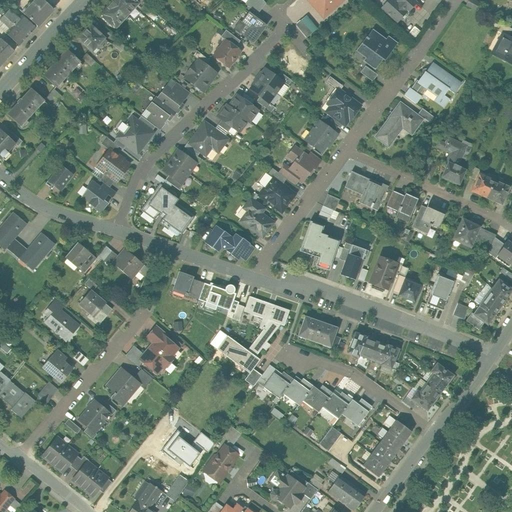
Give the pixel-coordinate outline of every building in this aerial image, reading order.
[(8,0),(24,14),(27,11),(25,9),(29,4),(31,6),(36,0),(8,0)] [(36,0),(31,6),(29,4),(25,9),(27,11),(24,14),(37,26),(53,10),(42,0),(36,0)] [(137,0),(114,0),(112,2),(127,16),(132,10),(132,11),(138,4),(136,2),(137,0)] [(266,3),(262,0),(248,0),(245,4),(254,11),(258,14),(266,3)] [(309,0),(324,16),(341,0),(309,0)] [(395,0),(388,0),(389,0),(388,0),(384,0),(382,2),(382,5),(383,6),(381,8),(397,22),(407,12),(413,7),(405,0),(398,0),(397,1),(395,0)] [(481,4),(473,0),(469,0),(466,6),(477,11),(477,10),(478,7),(479,7),(481,4)] [(127,16),(112,2),(107,8),(107,7),(101,14),(103,16),(102,18),(112,28),(114,26),(116,28),(122,21),(127,16)] [(18,20),(8,11),(6,13),(4,12),(2,14),(4,15),(14,25),(18,20)] [(252,15),(249,13),(242,22),(246,26),(244,29),(247,31),(244,36),(253,43),(266,26),(261,22),(264,18),(258,14),(254,11),(252,15)] [(14,25),(4,15),(0,19),(0,20),(10,29),(14,25)] [(36,28),(22,16),(18,20),(14,25),(27,37),(36,28)] [(317,29),(306,16),(301,20),(312,33),(317,29)] [(312,33),(301,20),(295,25),(306,38),(312,33)] [(511,29),(511,28),(501,24),(498,31),(502,33),(509,36),(511,29)] [(27,37),(14,25),(10,29),(6,33),(19,45),(27,37)] [(93,29),(90,26),(78,38),(92,51),(95,47),(98,50),(106,41),(103,39),(103,38),(100,35),(102,33),(96,27),(93,29)] [(240,41),(226,30),(221,37),(226,41),(226,40),(235,47),(240,41)] [(386,40),(373,30),(367,38),(366,37),(365,38),(366,38),(359,48),(368,54),(363,61),(375,69),(382,59),(384,60),(397,43),(388,37),(386,40)] [(511,38),(509,36),(502,33),(498,41),(501,43),(495,55),(511,64),(511,62),(511,38)] [(14,51),(1,39),(0,39),(0,53),(7,59),(14,51)] [(235,47),(226,40),(226,41),(220,49),(217,49),(215,52),(215,55),(214,56),(228,67),(240,51),(235,47)] [(68,50),(44,76),(56,88),(80,62),(68,50)] [(210,61),(197,51),(193,56),(199,60),(206,65),(210,61)] [(95,61),(86,53),(82,58),(90,66),(95,61)] [(199,60),(194,66),(193,65),(187,72),(189,74),(185,78),(195,85),(195,88),(199,91),(201,91),(202,91),(216,73),(206,65),(199,60)] [(461,84),(432,64),(426,73),(425,72),(418,81),(417,80),(411,89),(416,93),(422,85),(438,96),(435,100),(443,106),(448,99),(450,101),(455,94),(454,93),(461,84)] [(377,75),(365,66),(360,73),(372,81),(377,75)] [(276,77),(265,69),(258,79),(276,92),(283,82),(276,77)] [(292,81),(280,72),(276,77),(283,82),(288,86),(292,81)] [(343,86),(330,77),(326,82),(337,90),(338,90),(339,91),(343,86)] [(276,92),(258,79),(250,90),(260,97),(268,103),(276,92)] [(190,93),(178,84),(172,92),(183,101),(184,100),(185,100),(190,93)] [(183,101),(172,92),(165,87),(161,92),(161,93),(157,98),(176,113),(177,114),(184,105),(182,103),(183,101)] [(411,89),(410,88),(405,95),(416,104),(421,96),(416,93),(411,89)] [(32,89),(8,115),(20,126),(44,100),(32,89)] [(62,97),(54,89),(46,98),(54,105),(62,97)] [(339,91),(338,90),(337,90),(328,103),(331,106),(327,112),(334,117),(343,124),(344,125),(349,119),(350,120),(360,106),(339,91)] [(254,100),(244,93),(240,98),(251,105),(254,100)] [(240,98),(238,96),(236,97),(229,106),(228,107),(247,121),(249,122),(255,115),(250,111),(253,107),(251,105),(240,98)] [(176,113),(157,98),(156,97),(151,102),(147,108),(153,113),(154,113),(165,122),(167,119),(169,121),(176,113)] [(268,103),(260,97),(256,102),(271,112),(275,107),(268,103)] [(422,119),(400,103),(389,118),(390,118),(376,137),(388,146),(394,137),(392,136),(400,125),(411,134),(422,119)] [(247,121),(228,107),(229,106),(227,105),(222,112),(220,112),(218,114),(218,116),(218,117),(221,119),(232,127),(234,129),(237,124),(242,128),(247,121)] [(434,117),(422,108),(418,114),(430,122),(434,117)] [(165,122),(154,113),(153,113),(147,121),(155,127),(160,130),(165,123),(164,123),(165,122)] [(147,121),(141,116),(137,121),(151,132),(155,127),(147,121)] [(330,122),(323,116),(319,121),(334,132),(337,127),(330,122)] [(343,124),(334,117),(330,122),(337,127),(340,129),(343,124)] [(125,125),(122,122),(117,128),(122,132),(117,138),(126,145),(137,153),(148,139),(149,140),(153,134),(151,132),(137,121),(132,118),(127,124),(126,124),(125,125)] [(232,127),(221,119),(218,124),(228,132),(232,127)] [(334,132),(319,121),(318,123),(316,122),(312,127),(314,128),(305,140),(321,152),(327,145),(328,146),(337,134),(334,132)] [(207,124),(199,134),(195,135),(189,143),(188,144),(200,152),(205,156),(206,156),(211,160),(218,151),(219,151),(228,139),(224,137),(214,129),(207,124)] [(228,132),(218,124),(214,129),(224,137),(228,132)] [(8,137),(0,129),(0,159),(1,160),(15,144),(16,144),(8,137)] [(12,132),(8,137),(16,144),(15,144),(18,147),(22,142),(12,132)] [(113,143),(106,137),(101,144),(109,150),(114,153),(119,146),(113,143)] [(126,145),(117,138),(113,143),(119,146),(123,150),(126,145)] [(466,146),(448,138),(445,145),(440,142),(438,146),(451,152),(446,163),(448,163),(448,162),(457,166),(461,157),(466,146)] [(200,152),(188,144),(189,143),(188,142),(184,147),(187,149),(197,156),(200,152)] [(45,147),(41,143),(36,149),(40,152),(45,147)] [(317,164),(295,148),(289,155),(296,161),(288,171),(288,172),(297,179),(302,182),(311,170),(312,171),(317,164)] [(197,156),(187,149),(184,154),(196,163),(197,164),(200,159),(197,156)] [(109,150),(97,166),(103,171),(107,174),(115,180),(117,182),(129,165),(122,160),(123,159),(122,159),(118,156),(119,156),(118,155),(118,156),(114,153),(109,150)] [(184,154),(178,150),(171,160),(189,173),(196,163),(184,154)] [(189,173),(171,160),(163,171),(169,175),(181,184),(189,173)] [(457,166),(448,162),(448,163),(441,177),(459,185),(465,170),(457,166)] [(435,166),(428,163),(423,174),(430,178),(435,166)] [(71,174),(59,165),(45,184),(52,189),(55,186),(60,189),(71,174)] [(279,173),(272,168),(267,174),(272,178),(273,177),(282,184),(286,179),(279,173)] [(297,179),(288,172),(288,171),(284,168),(279,173),(286,179),(294,184),(297,179)] [(107,174),(103,171),(98,178),(102,181),(107,174)] [(379,186),(369,181),(369,179),(351,171),(344,187),(362,195),(358,202),(377,211),(388,186),(381,183),(379,186)] [(487,175),(479,171),(475,179),(477,180),(472,191),(486,197),(493,181),(486,178),(487,175)] [(282,184),(273,177),(272,178),(267,174),(265,172),(258,183),(265,188),(259,196),(267,202),(268,201),(273,205),(273,206),(281,212),(287,205),(286,205),(289,201),(295,194),(287,189),(287,190),(284,187),(285,186),(282,184)] [(115,180),(107,174),(102,181),(104,183),(110,187),(115,180)] [(181,184),(169,175),(165,180),(180,191),(183,186),(181,184)] [(100,188),(91,181),(86,189),(87,190),(82,197),(89,202),(88,203),(94,208),(95,208),(101,212),(108,204),(103,200),(108,194),(100,188)] [(501,184),(493,181),(486,197),(501,203),(506,192),(507,193),(510,185),(502,182),(501,184)] [(110,187),(104,183),(100,188),(108,194),(112,198),(116,193),(110,187)] [(178,200),(161,187),(148,205),(161,215),(162,213),(165,215),(162,220),(180,233),(191,218),(174,205),(178,200)] [(398,193),(393,191),(388,202),(393,204),(398,193)] [(398,193),(393,204),(388,202),(386,206),(397,211),(404,196),(398,193)] [(328,194),(323,205),(335,211),(340,200),(328,194)] [(418,199),(405,194),(404,196),(397,211),(410,217),(418,199)] [(265,208),(251,197),(247,203),(251,206),(261,213),(265,208)] [(445,210),(429,203),(425,212),(417,228),(427,232),(430,225),(431,226),(432,224),(438,226),(445,210)] [(261,213),(251,206),(240,222),(262,238),(274,223),(261,213)] [(425,212),(420,210),(412,226),(417,228),(425,212)] [(13,212),(0,227),(0,246),(4,250),(6,248),(14,239),(27,224),(13,212)] [(472,224),(462,219),(456,231),(452,240),(450,245),(468,252),(474,239),(479,227),(478,226),(478,225),(473,222),(472,224)] [(337,242),(326,238),(326,236),(321,234),(324,226),(310,221),(301,247),(321,254),(319,262),(329,265),(337,242)] [(242,238),(236,234),(233,238),(229,236),(230,236),(224,231),(224,232),(216,226),(204,242),(212,248),(212,247),(218,252),(221,247),(230,254),(238,260),(240,257),(249,244),(250,244),(242,238)] [(456,231),(447,227),(443,236),(452,240),(456,231)] [(487,231),(479,227),(474,239),(482,243),(482,241),(487,231)] [(496,235),(487,231),(482,241),(491,245),(495,237),(495,238),(496,235)] [(19,259),(32,271),(55,245),(41,233),(27,250),(19,259)] [(491,245),(488,252),(496,258),(497,255),(504,244),(495,238),(495,237),(491,245)] [(14,239),(6,248),(13,253),(20,244),(14,239)] [(511,243),(507,240),(504,244),(497,255),(511,265),(511,243)] [(97,259),(78,242),(65,257),(84,273),(97,259)] [(27,250),(20,244),(13,253),(19,259),(27,250)] [(249,244),(240,257),(245,261),(255,248),(249,244)] [(106,247),(98,256),(103,261),(112,251),(106,247)] [(350,250),(343,248),(339,259),(345,262),(348,254),(350,250)] [(149,270),(124,249),(118,257),(114,261),(114,262),(133,278),(140,270),(146,276),(149,270)] [(112,251),(103,261),(109,266),(114,260),(114,261),(118,257),(112,251)] [(348,254),(345,262),(341,275),(354,280),(361,259),(348,254)] [(396,263),(379,257),(369,283),(386,289),(396,263)] [(511,273),(503,268),(499,272),(511,280),(511,273)] [(462,276),(447,269),(445,274),(460,281),(462,276)] [(474,273),(465,269),(461,281),(468,285),(474,273)] [(193,277),(179,272),(172,291),(186,296),(187,296),(192,297),(198,281),(192,279),(193,277)] [(437,274),(426,304),(442,311),(454,281),(437,274)] [(405,278),(398,275),(395,283),(402,285),(405,278)] [(415,282),(405,278),(402,285),(398,295),(406,299),(406,301),(412,303),(413,301),(414,302),(420,286),(414,284),(415,282)] [(97,286),(88,279),(84,284),(93,291),(97,286)] [(511,290),(511,289),(499,280),(491,289),(505,300),(511,290)] [(204,283),(198,281),(192,297),(198,300),(204,283)] [(209,285),(204,283),(198,300),(205,302),(211,286),(209,285)] [(225,288),(210,283),(209,285),(211,286),(205,302),(229,310),(229,311),(233,300),(236,292),(234,291),(234,290),(234,289),(234,288),(234,287),(233,286),(232,286),(231,285),(230,285),(228,285),(227,286),(226,286),(225,287),(225,288)] [(402,285),(395,283),(392,293),(398,295),(402,285)] [(491,289),(480,305),(494,315),(506,300),(505,300),(491,289)] [(105,304),(90,291),(80,304),(90,313),(87,317),(97,326),(107,314),(101,309),(105,304)] [(249,297),(244,312),(250,314),(255,299),(249,297)] [(55,299),(51,304),(59,311),(60,310),(64,306),(55,299)] [(289,311),(255,299),(250,314),(270,321),(280,324),(284,326),(289,311)] [(233,300),(229,311),(229,310),(228,312),(234,314),(238,304),(238,305),(239,302),(233,300)] [(79,326),(60,310),(59,311),(51,304),(45,312),(50,316),(45,322),(55,330),(54,332),(56,334),(57,333),(66,341),(67,340),(65,338),(72,330),(74,331),(79,326)] [(238,305),(238,304),(234,314),(232,319),(239,321),(244,307),(238,305)] [(468,308),(457,304),(453,315),(464,320),(468,308)] [(494,315),(480,305),(473,314),(471,313),(466,321),(478,330),(484,323),(487,325),(494,315)] [(337,328),(305,316),(297,336),(330,348),(331,347),(335,336),(337,328)] [(270,321),(247,351),(255,357),(280,324),(270,321)] [(179,348),(165,337),(167,335),(156,326),(146,338),(152,343),(143,354),(139,359),(142,362),(157,374),(162,368),(164,369),(174,357),(172,356),(179,348)] [(365,337),(356,334),(348,353),(358,356),(365,337)] [(247,351),(227,336),(217,349),(249,373),(253,369),(259,360),(247,351)] [(341,338),(335,336),(331,347),(336,349),(341,338)] [(371,341),(365,338),(366,338),(365,337),(358,356),(358,357),(359,355),(370,359),(377,342),(372,340),(371,341)] [(57,344),(49,338),(46,342),(54,349),(57,344)] [(377,342),(370,359),(381,363),(380,365),(381,365),(388,346),(387,347),(382,345),(382,344),(377,342)] [(143,354),(133,346),(125,356),(138,367),(142,362),(139,359),(143,354)] [(398,350),(388,346),(381,365),(391,369),(398,350)] [(66,358),(56,350),(43,366),(48,371),(49,370),(62,380),(61,381),(62,382),(72,369),(63,362),(66,358)] [(88,360),(78,351),(73,357),(83,366),(88,360)] [(453,375),(437,363),(431,372),(433,373),(447,383),(453,375)] [(134,378),(122,368),(106,386),(114,393),(111,397),(121,406),(139,385),(140,384),(134,378)] [(261,375),(257,382),(263,386),(273,373),(267,368),(261,375)] [(152,379),(141,369),(134,378),(140,384),(139,385),(144,389),(152,379)] [(261,375),(253,369),(249,373),(244,380),(253,386),(257,382),(261,375)] [(0,392),(10,381),(10,380),(0,371),(0,392)] [(279,377),(273,373),(263,386),(279,399),(283,393),(293,380),(283,372),(279,377)] [(447,383),(433,373),(426,383),(440,393),(447,383)] [(299,384),(293,380),(283,393),(299,405),(302,400),(313,386),(302,379),(299,384)] [(24,393),(10,381),(0,392),(0,396),(12,407),(11,409),(21,418),(35,401),(25,392),(24,393)] [(58,390),(49,382),(37,395),(47,403),(58,390)] [(440,393),(426,383),(419,392),(419,393),(433,403),(440,393)] [(318,390),(313,386),(302,400),(318,412),(322,407),(332,393),(322,385),(318,390)] [(419,392),(417,390),(411,399),(417,403),(427,411),(433,403),(419,393),(419,392)] [(338,397),(332,393),(322,407),(338,419),(342,413),(352,400),(341,392),(338,397)] [(411,399),(406,396),(402,401),(413,409),(417,403),(411,399)] [(116,411),(102,399),(98,404),(110,414),(112,416),(116,411)] [(361,399),(357,404),(352,400),(342,413),(358,425),(372,407),(361,399)] [(86,410),(102,423),(110,414),(98,404),(94,401),(86,410)] [(102,423),(86,410),(78,420),(87,427),(94,433),(94,432),(102,423)] [(81,429),(68,419),(64,424),(77,434),(81,429)] [(411,432),(395,420),(387,432),(403,443),(411,432)] [(241,434),(228,424),(220,435),(233,445),(241,434)] [(94,433),(87,427),(83,432),(93,439),(97,434),(94,432),(94,433)] [(341,434),(332,427),(328,431),(338,438),(341,434)] [(338,438),(328,431),(325,436),(335,443),(338,438)] [(403,443),(387,432),(379,443),(394,454),(403,443)] [(335,443),(325,436),(322,440),(332,447),(335,443)] [(57,438),(42,456),(53,464),(67,446),(57,438)] [(181,438),(171,450),(176,453),(174,456),(190,468),(201,453),(181,438)] [(332,447),(322,440),(319,444),(328,451),(332,447)] [(394,454),(379,443),(371,454),(386,466),(394,454)] [(238,455),(224,445),(217,455),(214,456),(211,460),(212,463),(206,470),(221,481),(232,465),(231,464),(238,455)] [(77,454),(67,446),(53,464),(63,472),(69,465),(76,456),(77,454)] [(386,466),(371,454),(362,466),(378,477),(386,466)] [(76,456),(69,465),(73,469),(81,459),(76,456)] [(81,459),(73,469),(78,472),(87,462),(89,460),(83,456),(81,459)] [(332,458),(328,463),(333,467),(336,461),(332,458)] [(346,468),(336,461),(333,467),(342,474),(346,468)] [(78,472),(72,480),(82,488),(97,470),(87,462),(78,472)] [(97,470),(82,488),(93,496),(98,489),(107,479),(97,470)] [(178,475),(165,495),(175,501),(188,481),(178,475)] [(304,487),(288,475),(285,478),(282,479),(279,484),(279,487),(276,491),(273,491),(271,494),(272,497),(275,499),(278,499),(290,508),(294,501),(295,502),(300,495),(299,495),(301,492),(304,488),(304,487)] [(313,475),(311,484),(321,486),(323,477),(313,475)] [(365,495),(339,475),(327,492),(354,511),(365,495)] [(107,479),(98,489),(103,493),(112,482),(107,479)] [(24,499),(34,484),(29,481),(19,495),(24,499)] [(317,490),(307,482),(304,487),(304,488),(301,492),(310,499),(317,490)] [(149,483),(137,501),(136,501),(128,511),(152,511),(148,509),(160,491),(149,483)] [(3,511),(14,499),(4,491),(0,495),(0,510),(2,511),(3,511)] [(214,503),(207,511),(222,511),(223,510),(214,503)]
